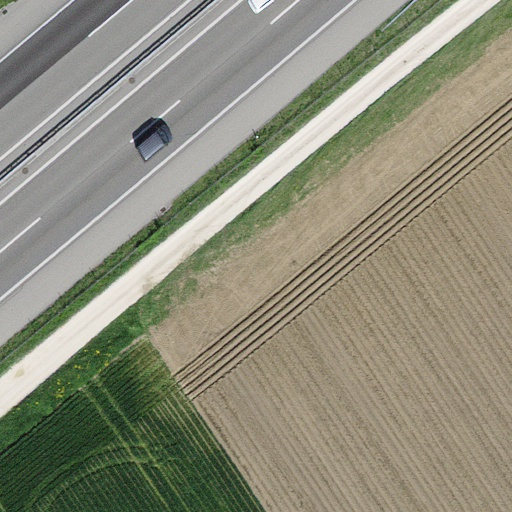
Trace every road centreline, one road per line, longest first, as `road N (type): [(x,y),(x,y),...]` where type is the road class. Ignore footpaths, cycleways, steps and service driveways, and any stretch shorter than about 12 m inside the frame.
road 1 (track): [(0,395),(481,0)]
road 2 (motorway): [(0,250),(297,0)]
road 3 (motorway): [(131,0),(0,109)]
